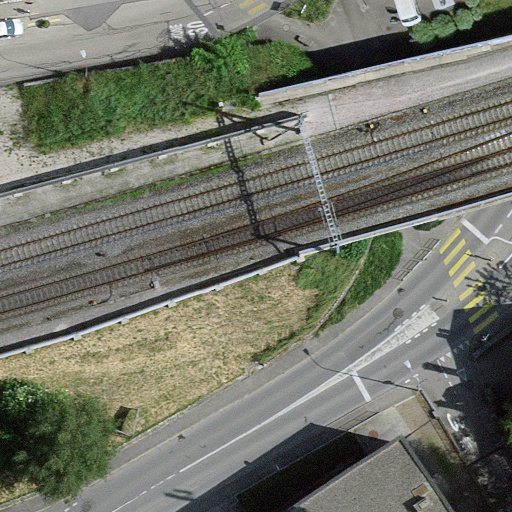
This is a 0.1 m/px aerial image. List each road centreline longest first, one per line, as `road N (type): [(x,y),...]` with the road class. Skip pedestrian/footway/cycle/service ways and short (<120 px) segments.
road 1 (tertiary): [(415,327),(115,511)]
road 2 (residential): [(234,0),(174,24),(0,62)]
road 3 (residential): [(415,327),(511,492)]
road 4 (tertiary): [(511,234),(415,327)]
